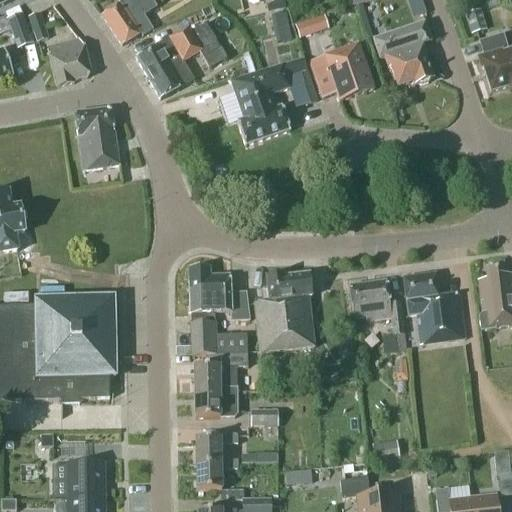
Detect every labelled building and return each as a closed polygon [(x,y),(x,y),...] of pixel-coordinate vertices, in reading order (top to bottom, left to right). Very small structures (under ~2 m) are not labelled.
[(152,32),(143,17),(156,9),(150,0),(129,0),(102,17),(122,48),(141,35),(143,38),(152,32)] [(265,0),(267,7),(268,14),(284,11),(283,4),(284,4),(282,0),(265,0)] [(427,0),(414,0),(418,18),(431,15),(427,0)] [(6,20),(5,21),(17,51),(33,45),(18,9),(4,14),(6,20)] [(485,31),(479,12),(465,16),(471,35),(485,31)] [(285,14),(270,17),(275,45),(290,42),(285,14)] [(39,15),(27,19),(36,44),(47,40),(39,15)] [(294,27),(298,40),(327,31),(323,18),(294,27)] [(421,47),(430,44),(424,25),(374,42),(380,61),(385,59),(389,71),(391,70),(398,89),(414,84),(415,87),(432,81),(421,47)] [(209,71),(226,61),(220,50),(219,51),(205,26),(198,30),(196,27),(191,30),(190,28),(136,59),(160,102),(194,83),(183,64),(199,55),(209,71)] [(508,91),(511,89),(511,51),(508,53),(503,36),(479,43),(483,58),(478,59),(482,71),(483,71),(490,94),(507,89),(508,91)] [(86,81),(88,76),(84,49),(79,43),(78,42),(48,49),(57,90),(73,86),(73,84),(86,81)] [(340,104),(373,92),(357,48),(310,64),(322,101),(337,96),(340,104)] [(0,82),(13,77),(3,51),(0,52),(0,82)] [(303,61),(232,85),(244,121),(237,123),(245,148),(289,134),(281,109),(276,111),(272,97),(289,91),(285,80),(307,73),(303,61)] [(87,173),(118,168),(113,132),(110,115),(106,112),(75,115),(83,173),(87,173)] [(27,250),(30,246),(29,238),(25,236),(20,208),(11,210),(8,195),(0,196),(0,255),(19,252),(27,250)] [(511,276),(507,277),(505,267),(485,270),(486,280),(477,282),(482,315),(478,318),(480,333),(511,328),(511,276)] [(191,359),(206,358),(247,356),(246,336),(215,337),(215,316),(231,315),(232,324),(249,323),(245,294),(230,295),(229,278),(210,279),(209,271),(189,271),(189,303),(190,303),(191,359)] [(311,299),(308,277),(284,280),(283,278),(266,280),(269,303),(254,305),(260,355),(314,349),(308,299),(311,299)] [(464,342),(458,296),(438,299),(435,277),(403,281),(409,319),(417,317),(421,348),(464,342)] [(391,320),(393,338),(394,338),(396,355),(406,354),(400,305),(389,306),(386,284),(349,289),(353,321),(366,319),(366,323),(391,320)] [(114,299),(34,300),(35,307),(0,308),(0,403),(60,402),(61,407),(79,407),(79,402),(109,402),(109,379),(116,379),(114,299)] [(247,356),(206,358),(207,369),(194,369),(195,395),(219,395),(219,391),(237,391),(236,370),(248,370),(247,356)] [(251,395),(268,395),(268,384),(251,384),(251,395)] [(237,415),(237,391),(219,391),(219,395),(195,395),(195,421),(233,420),(237,415)] [(276,413),(250,413),(250,430),(277,429),(276,413)] [(221,467),(221,463),(220,447),(238,447),(238,437),(220,438),(220,441),(195,441),(196,467),(221,467)] [(52,438),(40,438),(40,450),(52,450),(52,438)] [(398,462),(395,443),(371,447),(374,466),(382,465),(383,472),(395,470),(394,463),(398,462)] [(290,467),(312,468),(312,452),(291,452),(290,467)] [(238,463),(221,463),(221,467),(196,467),(196,493),(221,493),(221,472),(238,472),(238,463)] [(66,466),(67,502),(104,502),(104,465),(66,466)] [(293,474),(284,475),(285,488),(294,487),(293,474)] [(498,477),(500,497),(511,495),(511,477),(511,475),(498,477)] [(355,500),(356,511),(398,511),(396,495),(369,498),(367,481),(339,484),(341,502),(355,500)] [(247,492),(225,493),(226,501),(248,500),(247,492)] [(472,511),(471,500),(449,503),(447,492),(435,493),(437,511),(472,511)] [(496,511),(495,498),(471,500),(472,511),(496,511)] [(269,511),(270,509),(279,509),(279,501),(241,502),(241,511),(269,511)] [(67,502),(66,511),(104,511),(104,502),(67,502)] [(15,511),(15,503),(0,503),(0,511),(15,511)]
